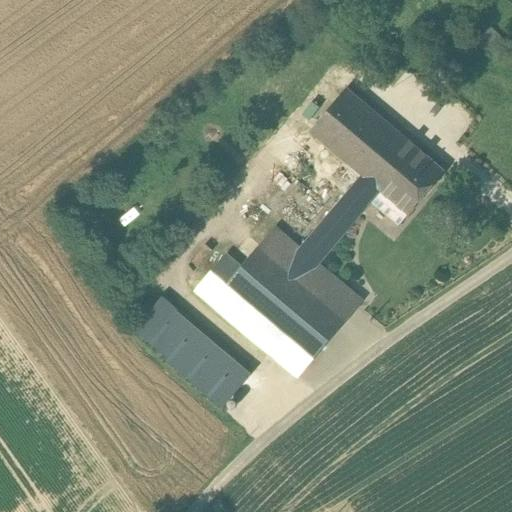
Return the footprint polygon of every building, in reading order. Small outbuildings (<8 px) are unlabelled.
[(504,45),(490,30),(478,42),(493,56),(504,45)] [(300,82),(258,47),(246,61),(288,96),(300,82)] [(416,147),(347,88),(311,131),(363,175),(380,190),(416,147)] [(416,147),(380,190),(381,191),(371,202),(399,226),(445,171),(416,147)] [(355,184),(301,249),(276,227),(261,244),(305,281),(319,264),(371,202),(381,191),(380,190),(363,175),(359,179),(356,176),(352,181),(355,184)] [(305,281),(261,244),(242,267),(211,304),(298,377),(363,301),(319,264),(305,281)] [(229,256),(198,293),(211,304),(242,267),(229,256)] [(250,376),(158,298),(132,329),(224,407),(250,376)]
